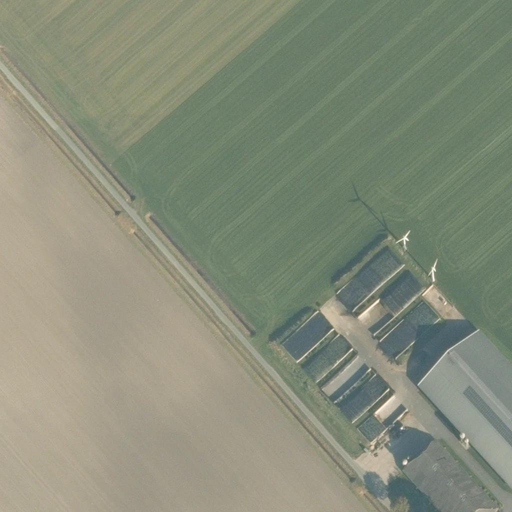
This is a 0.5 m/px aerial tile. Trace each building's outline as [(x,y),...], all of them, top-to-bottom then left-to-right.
[(382,281),(403,261),(391,248),(358,280),(363,284),(369,278),(372,282),(374,280),(377,283),(381,280),(382,281)] [(421,387),(511,487),(511,371),(479,335),(421,387)] [(338,377),(337,387),(356,389),(359,369),(352,368),(352,374),(346,373),(346,378),(338,377)] [(354,421),(391,388),(378,375),(341,408),(354,421)] [(436,441),(402,471),(438,511),(496,511),(499,510),(436,441)]
